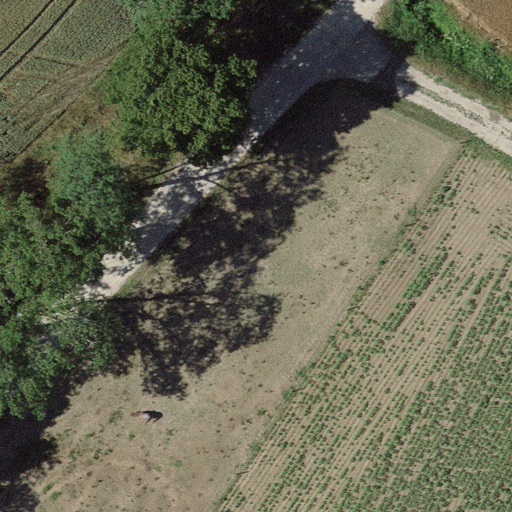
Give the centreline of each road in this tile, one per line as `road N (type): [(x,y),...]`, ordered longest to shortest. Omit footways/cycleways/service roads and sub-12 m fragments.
road 1 (track): [(370,0),(337,43),(0,383)]
road 2 (track): [(337,43),(511,141)]
